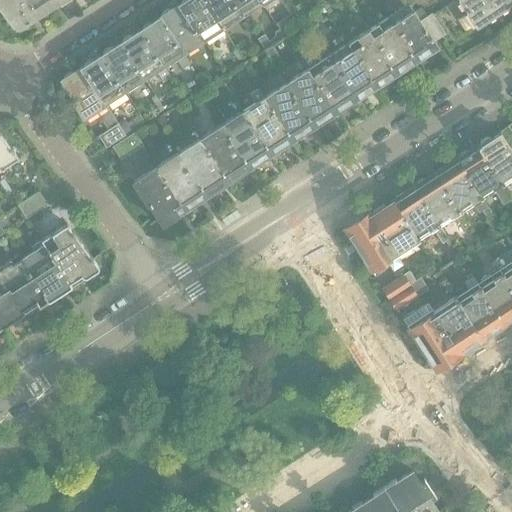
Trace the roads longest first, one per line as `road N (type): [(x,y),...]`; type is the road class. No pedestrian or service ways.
road 1 (residential): [(166,299),(11,78)]
road 2 (residential): [(290,218),(511,77)]
road 3 (residential): [(420,409),(290,218)]
road 4 (residential): [(0,407),(166,299)]
road 5 (residential): [(265,511),(420,409)]
road 6 (residential): [(166,299),(290,218)]
road 7 (residential): [(11,78),(131,0)]
road 8 (residential): [(420,409),(504,506)]
